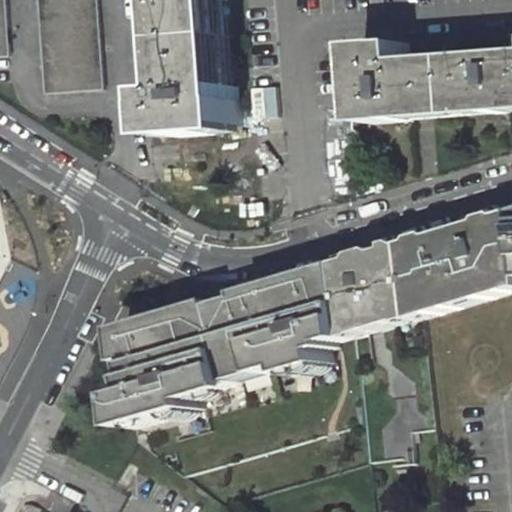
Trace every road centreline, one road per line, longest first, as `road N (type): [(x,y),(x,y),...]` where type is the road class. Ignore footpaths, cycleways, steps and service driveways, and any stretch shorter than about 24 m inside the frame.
road 1 (residential): [(125,214),(185,249),(243,260),(511,185)]
road 2 (residential): [(1,447),(125,214)]
road 3 (residential): [(1,447),(129,511)]
road 4 (residential): [(0,145),(125,214)]
